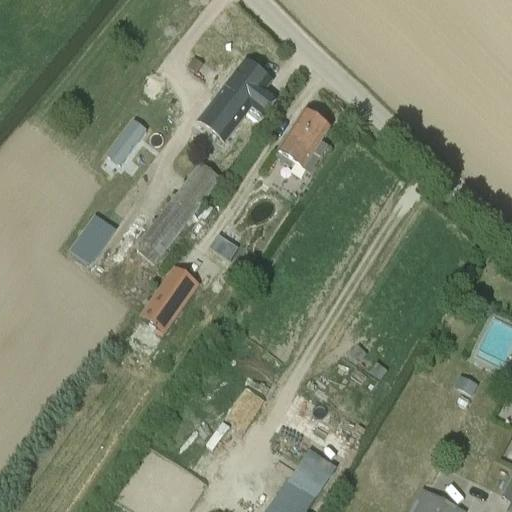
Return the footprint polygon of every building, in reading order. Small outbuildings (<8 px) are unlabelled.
[(246,67),(222,99),(245,117),(259,128),(278,104),(264,93),(270,86),(246,67)] [(222,99),(201,126),(224,144),(245,117),(222,99)] [(321,163),(329,151),(321,146),(329,133),(304,116),(274,161),(288,171),(292,166),(310,178),(320,163),(321,163)] [(220,183),(200,167),(139,247),(159,262),(220,183)] [(90,271),(116,234),(94,219),(69,256),(90,271)] [(151,329),(164,337),(197,288),(174,272),(170,278),(140,321),(151,329)] [(317,408),(308,425),(324,433),(332,416),(317,408)] [(310,454),(289,484),(312,499),(315,501),(335,471),(310,454)] [(511,502),(511,481),(503,499),(511,502)] [(307,511),(315,501),(312,499),(289,484),(271,511),(307,511)] [(458,511),(422,492),(411,511),(458,511)]
